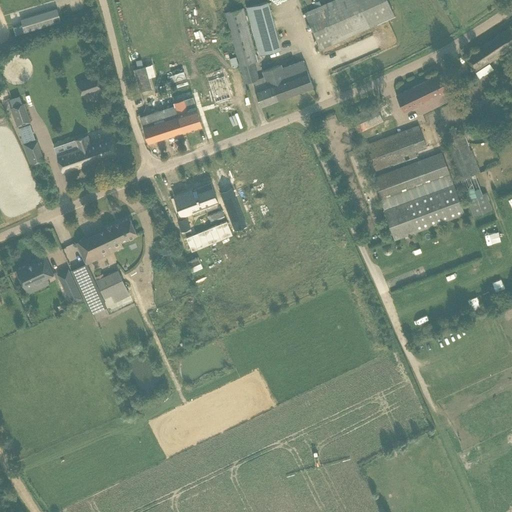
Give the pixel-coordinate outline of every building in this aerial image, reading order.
[(387,0),(332,0),(305,12),(321,49),(394,16),(387,0)] [(57,8),(20,19),(24,33),(61,22),(57,8)] [(243,8),(225,12),(242,72),(244,82),(254,79),(257,88),(255,89),(261,106),(313,87),(303,60),(294,64),(282,68),(281,64),(261,71),(263,76),(258,78),(254,62),(257,61),(243,8)] [(476,73),(488,91),(494,87),(486,74),(492,69),(489,64),(511,47),(511,29),(510,26),(465,57),(476,73)] [(281,48),(276,29),(254,35),(259,54),(281,48)] [(437,98),(449,92),(441,74),(396,95),(404,112),(417,106),(419,109),(420,110),(422,111),(425,111),(428,110),(440,104),(437,98)] [(485,94),(487,93),(476,76),(459,87),(470,104),(477,99),(483,108),(491,103),(485,94)] [(76,82),(80,95),(88,92),(83,80),(76,82)] [(174,103),(173,103),(174,106),(175,106),(178,114),(184,131),(202,125),(199,116),(196,108),(192,97),(183,100),(174,103)] [(30,123),(23,103),(10,107),(17,127),(30,123)] [(376,104),(350,116),(351,117),(357,131),(383,119),(376,104)] [(150,115),(140,118),(143,127),(148,143),(183,131),(183,132),(184,131),(178,114),(175,106),(174,106),(176,113),(165,116),(162,110),(149,114),(150,115)] [(359,146),(369,173),(392,164),(393,165),(416,157),(414,152),(435,144),(428,125),(420,128),(418,125),(359,146)] [(447,134),(449,138),(446,139),(471,206),(488,199),(486,191),(482,193),(475,173),(477,172),(464,134),(459,135),(458,130),(453,128),(449,129),(447,134)] [(56,155),(63,173),(116,154),(110,137),(90,144),(87,135),(73,140),(76,148),(56,155)] [(23,144),(29,164),(43,160),(36,139),(23,144)] [(491,140),(482,142),(487,165),(496,163),(491,140)] [(511,151),(500,156),(504,165),(511,162),(511,151)] [(371,177),(380,201),(450,176),(441,152),(371,177)] [(192,189),(174,196),(180,212),(177,213),(179,219),(177,220),(181,230),(190,227),(186,217),(185,217),(184,215),(192,212),(191,209),(216,199),(217,199),(211,183),(196,189),(193,190),(192,189)] [(385,210),(396,238),(464,212),(453,184),(385,210)] [(233,190),(222,195),(234,224),(245,219),(233,190)] [(126,219),(76,242),(86,264),(109,253),(107,248),(137,234),(129,217),(126,219)] [(366,237),(369,245),(385,239),(381,231),(366,237)] [(502,247),(490,251),(493,261),(505,257),(502,247)] [(172,253),(166,256),(174,275),(181,271),(172,253)] [(53,275),(45,256),(32,262),(33,263),(27,266),(27,265),(16,270),(24,288),(35,283),(37,289),(45,285),(43,279),(53,275)] [(102,276),(95,279),(104,298),(111,295),(126,288),(117,269),(102,276)] [(506,279),(495,282),(499,292),(509,288),(506,279)] [(82,298),(73,280),(62,285),(71,303),(82,298)] [(452,310),(461,306),(457,297),(448,301),(452,310)]
